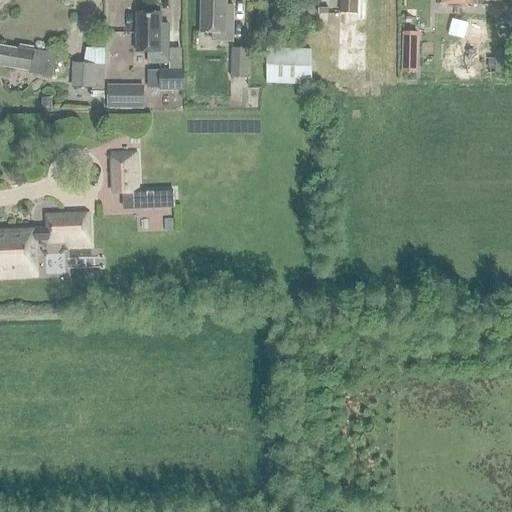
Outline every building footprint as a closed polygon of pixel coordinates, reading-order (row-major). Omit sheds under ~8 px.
[(226,5),(226,0),(200,0),(201,32),(212,32),(212,40),(232,40),(232,5),(226,5)] [(338,0),(338,71),(365,72),(366,0),(338,0)] [(161,22),(161,10),(136,11),(136,52),(152,51),(152,63),(168,63),(167,22),(161,22)] [(511,13),(487,13),(487,57),(511,57),(511,13)] [(417,46),(417,34),(402,34),(402,53),(417,53),(417,46)] [(33,48),(19,46),(18,50),(0,46),(0,65),(28,71),(28,73),(51,77),(55,54),(33,51),(33,48)] [(247,77),(248,48),(232,48),(231,76),(247,77)] [(312,48),(266,48),(266,82),(312,82),(312,48)] [(75,63),(74,87),(93,88),(93,92),(103,92),(103,64),(94,64),(75,63)] [(184,69),(160,69),(160,89),(184,89),(184,69)] [(107,110),(143,109),(143,86),(106,86),(107,110)] [(90,99),(103,100),(103,92),(93,92),(91,92),(90,99)] [(41,98),(41,108),(51,108),(51,98),(41,98)] [(135,153),(111,154),(113,195),(143,193),(143,209),(174,207),(173,191),(137,193),(135,153)] [(35,229),(35,227),(0,228),(0,276),(31,275),(30,256),(35,255),(35,240),(48,239),(48,242),(49,242),(49,236),(65,235),(65,241),(89,240),(88,214),(47,216),(47,229),(35,229)]
